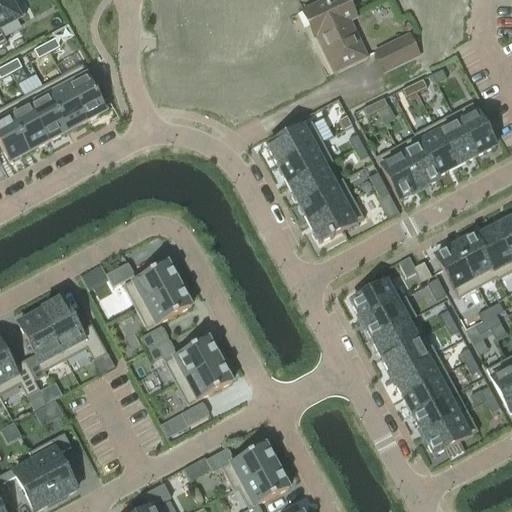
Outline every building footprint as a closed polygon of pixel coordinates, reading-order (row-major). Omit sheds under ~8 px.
[(0,0),(0,47),(5,45),(0,34),(0,29),(24,17),(16,2),(10,5),(7,0),(0,0)] [(335,72),(364,58),(346,22),(353,19),(343,0),(324,0),(300,12),(313,38),(317,36),(335,72)] [(405,37),(374,52),(383,72),(415,57),(405,37)] [(44,46),(43,46),(48,55),(58,49),(54,41),(44,46)] [(43,46),(33,52),(37,61),(48,55),(43,46)] [(73,58),(55,68),(61,79),(60,79),(85,124),(105,114),(81,68),(79,69),(73,58)] [(16,61),(5,67),(10,75),(20,70),(16,62),(16,61)] [(5,67),(0,69),(0,80),(10,75),(5,67)] [(441,72),(430,77),(434,86),(445,80),(441,72)] [(34,77),(17,86),(23,99),(22,100),(47,145),(66,135),(41,89),(41,90),(34,77)] [(60,79),(41,89),(66,135),(85,124),(60,79)] [(422,81),(411,87),(415,95),(426,90),(422,81)] [(411,87),(400,92),(404,101),(415,95),(411,87)] [(4,109),(3,110),(28,155),(47,145),(22,100),(4,109)] [(383,100),(372,106),(376,114),(387,109),(383,100)] [(372,106),(361,111),(365,120),(376,114),(372,106)] [(471,106),(451,117),(474,159),(494,149),(471,106)] [(3,110),(0,111),(0,150),(8,166),(8,165),(12,167),(19,163),(20,159),(28,155),(3,110)] [(451,117),(432,127),(455,170),(474,159),(451,117)] [(345,118),(337,123),(343,133),(349,129),(351,129),(345,118)] [(310,125),(266,149),(276,169),(321,145),(321,144),(310,125)] [(432,127),(412,138),(413,139),(414,139),(436,180),(437,179),(455,170),(432,127)] [(356,137),(347,142),(353,152),(361,148),(356,137)] [(413,139),(395,149),(418,192),(437,182),(438,181),(437,179),(436,180),(414,139),(413,139)] [(321,145),(276,169),(287,188),(327,166),(327,167),(332,165),(321,145)] [(361,148),(353,152),(359,163),(367,158),(361,148)] [(395,149),(375,160),(398,203),(418,192),(395,149)] [(327,166),(287,188),(297,207),(337,185),(336,184),(327,167),(327,166)] [(376,175),(368,180),(373,190),(382,186),(376,175)] [(337,185),(297,207),(307,226),(352,202),(341,182),(336,184),(337,185)] [(382,186),(373,190),(379,201),(387,196),(382,186)] [(352,202),(307,226),(318,246),(328,240),(329,242),(332,240),(331,239),(362,222),(352,202)] [(511,220),(511,219),(492,230),(511,266),(511,220)] [(474,239),(473,240),(495,281),(494,281),(495,283),(496,283),(511,274),(511,266),(492,230),(474,239)] [(472,238),(453,248),(476,291),(494,281),(495,281),(473,240),(474,239),(473,237),(472,238)] [(453,248),(433,259),(456,302),(476,291),(453,248)] [(166,265),(122,288),(134,311),(181,286),(176,276),(172,275),(166,265)] [(422,265),(413,270),(420,284),(429,279),(422,265)] [(126,266),(104,277),(111,290),(133,279),(126,266)] [(432,283),(425,286),(430,295),(440,289),(436,281),(432,283)] [(389,282),(349,304),(360,324),(400,302),(400,301),(389,282)] [(181,286),(134,311),(145,333),(190,309),(184,298),(186,295),(181,286)] [(440,289),(430,295),(434,303),(445,298),(440,289)] [(494,306),(489,298),(478,304),(483,312),(494,306)] [(400,302),(360,324),(370,343),(406,324),(407,324),(415,320),(415,319),(404,300),(404,299),(400,301),(400,302)] [(48,309),(39,314),(65,363),(85,351),(92,364),(106,357),(90,327),(78,334),(61,302),(48,309)] [(483,312),(478,304),(468,310),(472,318),(483,312)] [(492,319),(488,310),(477,316),(481,325),(492,319)] [(446,313),(438,317),(443,328),(452,323),(446,313)] [(30,319),(17,326),(34,358),(22,364),(33,384),(45,378),(43,374),(65,363),(39,314),(30,319)] [(481,325),(477,316),(466,322),(471,330),(481,325)] [(452,323),(443,328),(449,338),(457,334),(452,323)] [(406,324),(370,343),(380,362),(416,343),(416,342),(407,324),(406,324)] [(160,329),(139,341),(145,353),(167,342),(160,329)] [(416,343),(380,362),(390,381),(435,357),(425,338),(424,337),(416,342),(416,343)] [(167,342),(145,353),(152,366),(161,361),(174,386),(221,361),(216,352),(213,351),(207,341),(175,358),(167,342)] [(0,349),(0,397),(18,387),(25,400),(38,393),(33,384),(22,364),(11,370),(0,349)] [(467,351),(458,355),(464,366),(472,362),(467,351)] [(435,357),(390,381),(401,400),(445,376),(435,357)] [(221,361),(174,386),(186,409),(231,385),(225,374),(226,371),(221,361)] [(511,374),(505,361),(485,372),(509,417),(511,414),(511,374)] [(472,362),(464,366),(469,377),(478,372),(472,362)] [(445,376),(401,400),(411,419),(447,400),(447,401),(456,396),(455,395),(445,376)] [(487,389),(478,394),(484,404),(493,400),(487,389)] [(447,400),(411,419),(421,438),(457,419),(457,418),(447,401),(447,400)] [(493,400),(484,404),(490,415),(498,410),(493,400)] [(200,405),(179,417),(186,429),(207,418),(200,405)] [(457,419),(421,438),(432,458),(476,434),(466,414),(465,413),(457,418),(457,419)] [(62,437),(28,455),(54,504),(63,499),(75,492),(56,457),(69,450),(62,437)] [(226,451),(204,463),(211,475),(220,471),(231,493),(232,493),(236,491),(236,490),(278,467),(273,458),(270,457),(264,446),(232,464),(226,451)] [(11,472),(0,477),(0,483),(1,486),(14,480),(31,511),(38,511),(45,508),(54,504),(28,455),(27,455),(32,464),(12,475),(11,472)] [(247,511),(258,511),(256,508),(288,491),(282,480),(283,476),(278,467),(236,490),(236,491),(247,511)] [(149,511),(146,511),(160,511),(158,506),(169,500),(162,487),(142,498),(149,511)]
